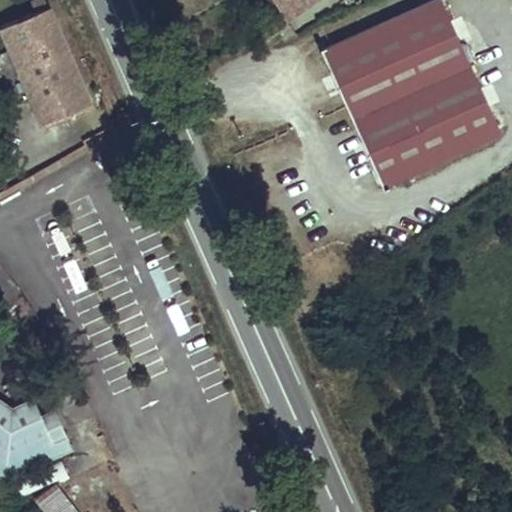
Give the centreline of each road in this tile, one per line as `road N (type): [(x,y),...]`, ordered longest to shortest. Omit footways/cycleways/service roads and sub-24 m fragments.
road 1 (primary): [(109,0),(337,511)]
road 2 (unknown): [(511,152),(427,203),(387,214),(299,74)]
road 3 (unknown): [(161,119),(299,74),(415,0)]
